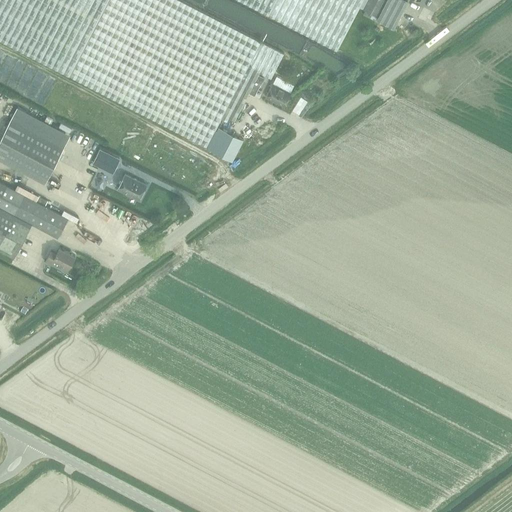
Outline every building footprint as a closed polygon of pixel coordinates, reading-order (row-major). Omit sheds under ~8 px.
[(235,120),(260,72),(270,78),(283,53),(179,0),(0,0),(0,39),(206,146),(223,114),(235,120)] [(378,17),(377,19),(394,28),(408,2),(404,0),(239,0),(338,51),(361,8),(378,17)] [(260,91),(266,79),(260,76),(254,88),(260,91)] [(291,92),(272,83),(265,96),(284,106),(291,92)] [(96,112),(100,106),(58,85),(54,92),(96,112)] [(239,116),(234,126),(249,134),(254,125),(239,116)] [(11,119),(0,138),(0,158),(45,183),(64,147),(11,119)] [(87,138),(99,144),(101,139),(89,133),(87,138)] [(198,166),(201,157),(160,140),(157,148),(155,147),(149,160),(190,178),(196,165),(198,166)] [(100,149),(93,162),(113,172),(119,159),(100,149)] [(118,188),(139,199),(146,185),(125,174),(118,188)] [(0,214),(28,230),(32,223),(58,237),(68,218),(0,181),(0,214)] [(20,186),(43,196),(45,190),(22,181),(20,186)] [(116,200),(114,205),(130,213),(132,208),(116,200)] [(28,230),(0,214),(0,249),(14,257),(28,230)] [(59,247),(56,253),(51,250),(45,260),(66,271),(69,267),(75,255),(59,247)]
